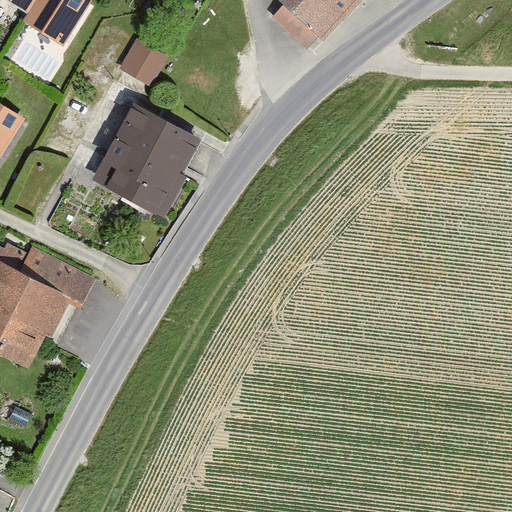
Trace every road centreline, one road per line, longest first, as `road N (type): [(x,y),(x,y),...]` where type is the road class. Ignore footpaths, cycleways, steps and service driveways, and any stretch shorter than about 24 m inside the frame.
road 1 (tertiary): [(36,511),(151,292),(237,167),(333,72),(434,0)]
road 2 (track): [(353,56),(424,73),(511,75)]
